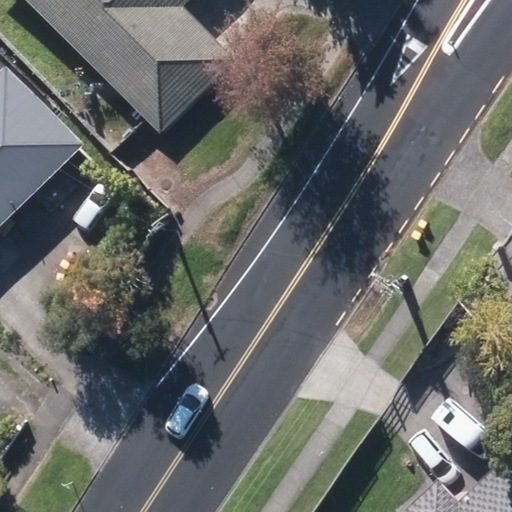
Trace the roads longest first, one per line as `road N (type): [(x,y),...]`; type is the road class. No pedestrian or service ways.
road 1 (tertiary): [(144,511),(407,115)]
road 2 (tertiary): [(511,1),(475,52),(407,115)]
road 3 (tertiary): [(407,115),(445,0)]
